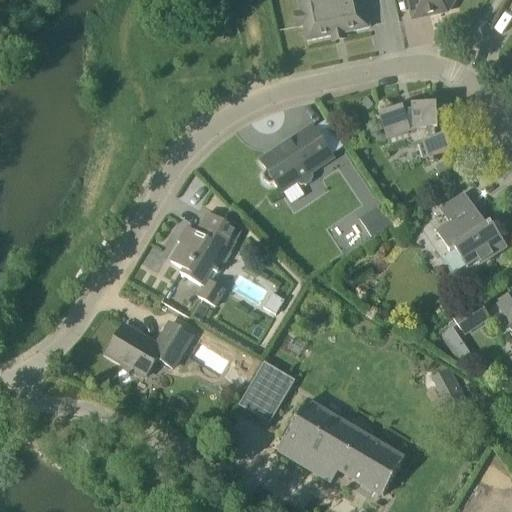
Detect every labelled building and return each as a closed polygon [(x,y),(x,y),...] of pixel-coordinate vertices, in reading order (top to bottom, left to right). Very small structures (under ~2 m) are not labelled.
[(307,43),(369,29),(362,0),(297,0),(301,13),(295,15),(298,29),(304,27),(307,43)] [(409,0),(413,20),(447,12),(454,0),(409,0)] [(436,106),(412,108),(412,114),(404,116),(402,110),(379,118),(390,149),(405,144),(407,147),(411,149),(415,148),(419,147),(423,162),(446,154),(441,139),(436,140),(435,130),(437,130),(436,106)] [(332,159),(313,129),(261,163),(266,171),(263,177),(264,183),(269,186),(275,185),(281,193),(296,183),(300,187),(306,187),(311,184),(313,178),(312,173),(332,159)] [(464,196),(444,209),(441,212),(450,226),(437,234),(450,254),(455,250),(467,268),(478,261),(481,266),(506,250),(490,225),(485,229),(464,196)] [(390,223),(380,207),(362,218),(372,234),(390,223)] [(180,275),(203,289),(197,298),(215,309),(225,292),(209,282),(214,274),(217,275),(236,244),(235,243),(240,233),(208,214),(192,242),(185,238),(171,264),(182,271),(180,275)] [(511,296),(497,307),(511,327),(509,329),(511,333),(511,296)] [(478,302),(453,319),(465,337),(490,321),(478,302)] [(192,319),(201,324),(209,311),(199,306),(192,319)] [(192,338),(170,325),(157,348),(124,328),(107,356),(122,365),(122,370),(131,375),(135,373),(145,379),(154,364),(160,363),(173,370),(192,338)] [(250,388),(281,406),(295,383),(264,365),(250,388)] [(446,373),(434,379),(442,393),(454,387),(446,373)] [(278,452),(331,483),(338,471),(383,497),(404,462),(306,404),(278,452)]
